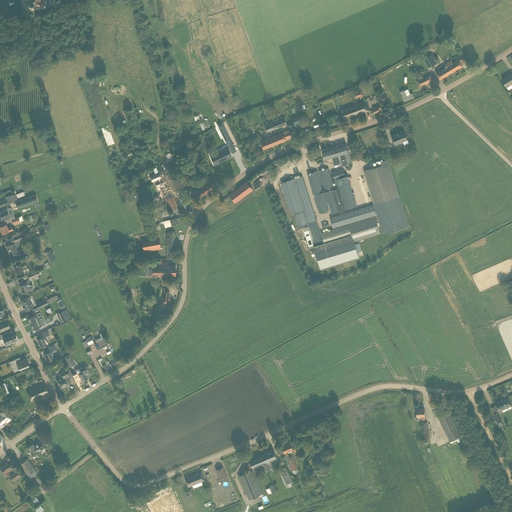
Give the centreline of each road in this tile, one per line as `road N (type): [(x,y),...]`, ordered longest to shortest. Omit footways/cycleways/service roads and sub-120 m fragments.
road 1 (unclassified): [(62,408),(113,375),(170,319),(183,290),(185,242),(204,201),(258,163),(438,94)]
road 2 (unclassified): [(62,408),(120,478),(144,485),(376,387),(468,392),(511,374)]
road 3 (residential): [(62,408),(0,280)]
